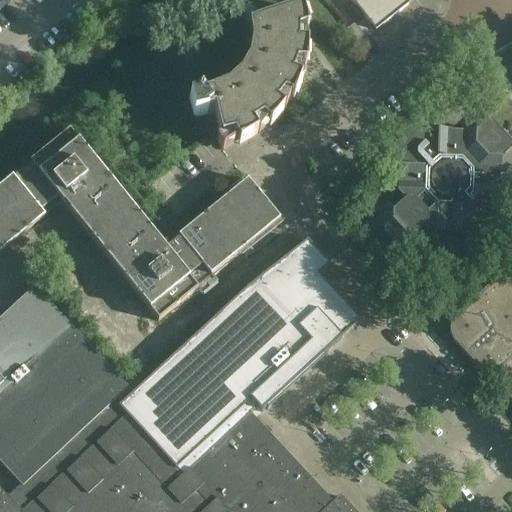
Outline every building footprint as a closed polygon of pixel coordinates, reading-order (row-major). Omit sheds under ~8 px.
[(0,0),(0,10),(10,2),(8,0),(0,0)] [(348,0),(369,24),(374,31),(382,25),(407,5),(412,0),(348,0)] [(239,128),(243,134),(252,129),(265,119),(276,107),(286,94),(293,79),(297,63),(299,46),(298,29),(295,17),(253,31),(255,45),(252,64),(243,80),(229,93),(211,100),(210,95),(202,96),(188,99),(192,118),(206,115),(206,114),(215,112),(220,135),(239,128)] [(398,167),(397,180),(423,181),(424,168),(437,156),(450,156),(451,130),(438,129),(425,116),(412,128),(399,128),(399,141),(385,154),(398,167)] [(501,158),(511,147),(511,142),(489,118),(476,130),(462,130),(461,157),(474,169),(501,171),(501,158)] [(39,212),(56,197),(157,322),(197,290),(194,287),(209,275),(210,276),(279,220),(246,181),(177,237),(179,239),(165,251),(68,131),(29,164),(30,166),(13,180),(11,177),(0,186),(0,252),(43,217),(39,212)] [(423,181),(397,180),(397,192),(383,204),(371,204),(370,230),(383,230),(382,234),(391,243),(394,243),(394,256),(421,257),(421,245),(434,233),(447,233),(448,206),(435,206),(423,193),(423,181)] [(448,206),(447,233),(459,233),(471,247),(485,234),(498,235),(498,221),(511,209),(499,195),(500,183),(474,181),(473,195),(460,206),(448,206)] [(132,394),(116,408),(179,476),(181,479),(249,416),(248,415),(255,408),(260,414),(268,406),(323,356),(322,356),(341,339),(336,333),(346,324),(355,317),(318,276),(329,266),(305,241),(246,289),(177,352),(165,363),(132,394)] [(511,284),(503,271),(455,317),(454,317),(453,319),(451,322),(450,323),(450,326),(449,328),(449,330),(449,332),(450,335),(450,337),(452,340),(453,341),(455,343),(480,371),(484,367),(511,397),(511,284)] [(0,489),(0,511),(352,511),(339,497),(332,503),(249,416),(181,479),(179,476),(116,408),(132,394),(33,288),(0,318),(0,463),(5,469),(20,487),(11,496),(8,498),(0,489)]
